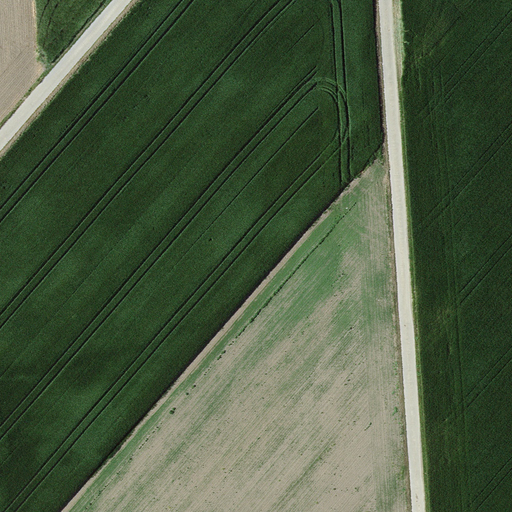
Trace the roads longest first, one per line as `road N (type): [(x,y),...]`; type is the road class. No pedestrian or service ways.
road 1 (track): [(386,0),(419,511)]
road 2 (track): [(121,0),(0,138)]
